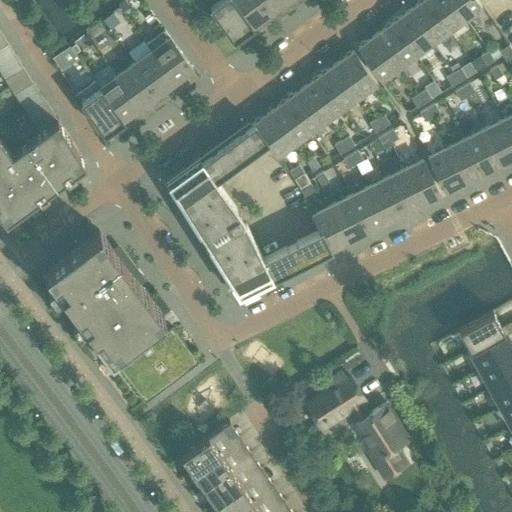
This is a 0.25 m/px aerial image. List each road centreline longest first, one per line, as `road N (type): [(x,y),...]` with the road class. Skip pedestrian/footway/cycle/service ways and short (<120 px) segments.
road 1 (residential): [(220,346),(497,205)]
road 2 (tertiary): [(143,511),(0,309)]
road 3 (residential): [(2,0),(116,181)]
road 4 (residential): [(220,346),(116,181)]
road 5 (residential): [(321,511),(220,346)]
road 6 (tertiary): [(0,354),(111,511)]
road 7 (residential): [(237,93),(356,0)]
road 8 (residential): [(116,181),(237,93)]
road 9 (residential): [(0,265),(116,181)]
